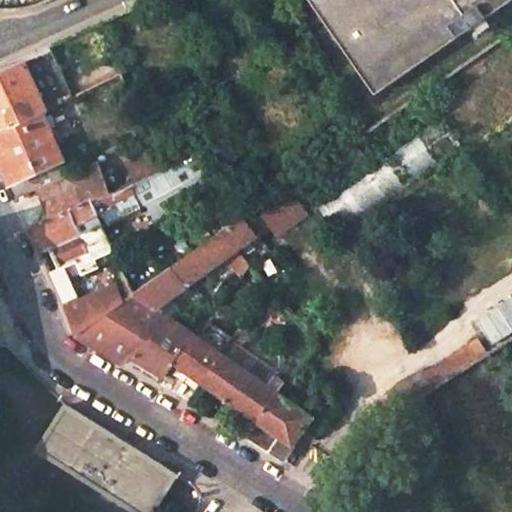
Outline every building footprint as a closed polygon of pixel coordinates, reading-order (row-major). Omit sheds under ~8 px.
[(511,0),(313,0),(377,92),(511,0)] [(59,64),(53,49),(28,61),(34,75),(59,64)] [(34,75),(28,61),(0,72),(0,123),(3,130),(45,110),(49,108),(34,75)] [(67,160),(45,110),(3,130),(0,131),(0,155),(13,185),(67,160)] [(315,202),(336,235),(463,146),(442,115),(315,202)] [(147,135),(139,138),(146,153),(126,161),(135,181),(161,169),(147,135)] [(169,191),(210,169),(198,153),(161,169),(169,191)] [(73,175),(67,160),(13,185),(18,196),(38,187),(51,218),(94,199),(110,192),(98,164),(73,175)] [(169,191),(161,169),(135,181),(131,183),(137,195),(101,213),(81,223),(84,233),(102,225),(103,227),(149,203),(156,216),(219,180),(210,169),(169,191)] [(94,199),(101,213),(137,195),(131,183),(110,192),(94,199)] [(246,215),(244,216),(258,236),(301,205),(288,186),(246,215)] [(101,213),(94,199),(51,218),(31,227),(42,253),(55,247),(84,233),(81,223),(101,213)] [(204,223),(215,237),(222,231),(244,216),(246,215),(234,200),(204,223)] [(237,251),(258,236),(244,216),(222,231),(237,251)] [(95,256),(114,249),(103,227),(102,225),(84,233),(55,247),(63,265),(80,258),(86,271),(99,265),(95,256)] [(189,285),(237,251),(222,231),(215,237),(174,266),(189,285)] [(99,265),(118,257),(114,249),(95,256),(99,265)] [(68,279),(86,271),(80,258),(63,265),(68,279)] [(159,307),(188,286),(189,285),(174,266),(136,293),(158,307),(159,307)] [(136,293),(129,278),(118,283),(127,301),(136,294),(135,293),(136,293)] [(110,313),(127,301),(118,283),(66,306),(72,321),(77,333),(79,334),(110,313)] [(110,313),(155,339),(171,315),(159,307),(158,307),(136,293),(135,293),(136,294),(127,301),(110,313)] [(79,334),(126,362),(134,357),(155,339),(110,313),(79,334)] [(171,315),(155,339),(134,357),(166,376),(176,361),(196,333),(189,329),(171,315)] [(222,328),(212,344),(223,351),(234,336),(222,328)] [(204,381),(224,352),(223,351),(212,344),(196,333),(176,361),(204,381)] [(224,352),(204,381),(229,399),(251,371),(224,352)] [(447,358),(425,373),(435,388),(457,374),(447,358)] [(280,392),(251,371),(229,399),(260,420),(280,392)] [(316,416),(280,392),(260,420),(279,434),(295,445),(316,416)] [(142,511),(154,511),(178,474),(68,405),(41,448),(142,511)] [(269,451),(285,461),(295,445),(279,434),(260,420),(248,437),(269,451)]
